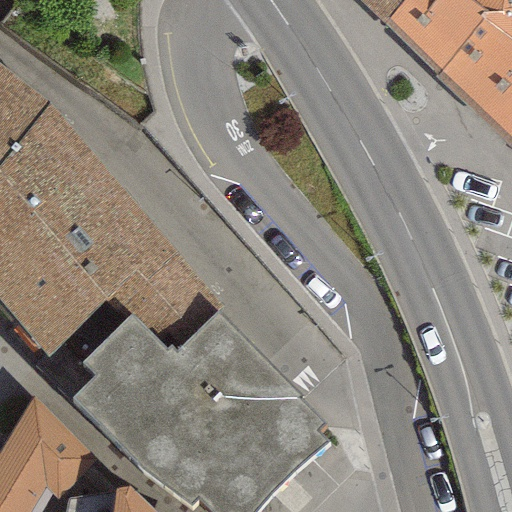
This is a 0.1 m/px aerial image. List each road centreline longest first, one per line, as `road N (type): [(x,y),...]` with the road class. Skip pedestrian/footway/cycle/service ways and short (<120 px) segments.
road 1 (residential): [(405,496),(52,88),(0,47)]
road 2 (residential): [(213,0),(197,50),(207,123),(353,292),(382,347),(405,496)]
road 3 (primary): [(287,0),(334,59),(394,170),(465,353),(511,506)]
road 4 (unknown): [(0,321),(189,511)]
